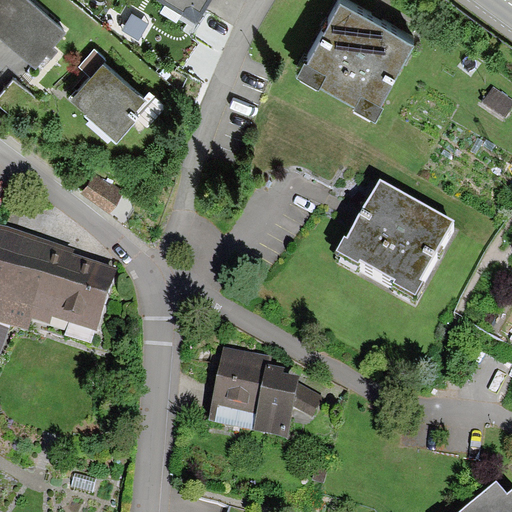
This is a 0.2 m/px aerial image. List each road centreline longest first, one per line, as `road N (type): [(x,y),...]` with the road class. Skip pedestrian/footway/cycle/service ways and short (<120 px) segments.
road 1 (residential): [(184,252),(214,302),(392,399),(482,408),(511,421)]
road 2 (residential): [(263,0),(203,129),(182,196),(184,252)]
road 3 (residential): [(154,274),(162,315),(145,511)]
road 4 (residential): [(0,149),(154,274)]
